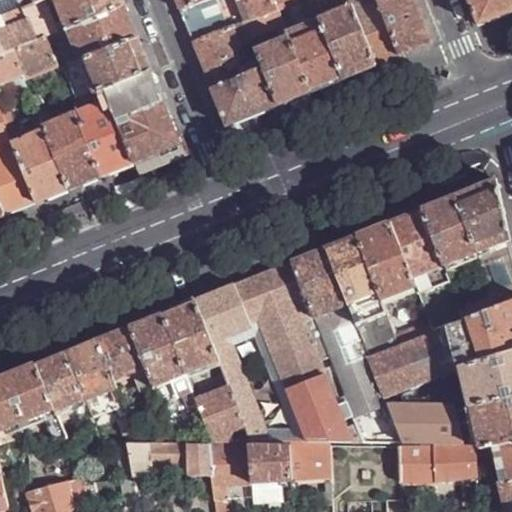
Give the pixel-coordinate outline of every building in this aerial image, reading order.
[(5,0),(0,2),(0,18),(24,8),(21,0),(5,0)] [(47,38),(59,33),(57,28),(46,0),(44,0),(37,3),(30,6),(24,8),(38,42),(47,38)] [(125,6),(122,0),(56,0),(69,29),(125,6)] [(176,0),(181,10),(204,0),(176,0)] [(204,0),(181,10),(194,41),(227,28),(216,0),(204,0)] [(236,0),(245,21),(277,8),(275,5),(273,0),(236,0)] [(310,17),(317,13),(311,0),(309,0),(304,4),(310,17)] [(349,0),(351,6),(377,67),(385,63),(400,57),(377,2),(381,0),(349,0)] [(422,16),(415,0),(381,0),(377,2),(400,57),(409,53),(433,44),(422,16)] [(506,14),(511,11),(511,0),(469,0),(479,25),(506,14)] [(69,29),(81,62),(138,39),(125,6),(69,29)] [(359,74),(377,67),(351,6),(319,19),(344,80),(359,74)] [(38,42),(24,8),(0,18),(0,42),(5,55),(13,52),(38,42)] [(243,22),(250,37),(276,27),(283,25),(277,8),(245,21),(243,22)] [(328,86),(344,80),(319,19),(286,32),(288,37),(312,93),(328,86)] [(194,41),(213,89),(242,77),(242,76),(237,63),(238,62),(234,48),(246,45),(252,42),(250,37),(243,22),(227,28),(194,41)] [(276,27),(279,35),(286,32),(283,25),(276,27)] [(64,31),(61,32),(71,57),(57,63),(58,66),(60,71),(66,68),(81,62),(69,29),(64,31)] [(59,33),(47,38),(57,63),(71,57),(61,32),(59,33)] [(295,99),(312,93),(288,37),(255,50),(257,55),(263,67),(279,106),(295,99)] [(23,78),(25,82),(58,66),(57,63),(47,38),(38,42),(13,52),(23,78)] [(151,72),(138,39),(81,62),(66,68),(79,101),(85,98),(105,90),(151,72)] [(246,45),(249,53),(255,50),(252,42),(246,45)] [(0,57),(0,86),(23,78),(13,52),(5,55),(0,57)] [(237,63),(242,76),(263,67),(257,55),(238,62),(237,63)] [(27,87),(29,92),(63,77),(60,71),(58,66),(25,82),(27,87)] [(213,89),(228,126),(279,106),(263,67),(242,76),(242,77),(213,89)] [(164,101),(151,72),(105,90),(109,102),(117,121),(164,101)] [(0,97),(27,87),(25,82),(23,78),(0,86),(0,97)] [(85,98),(90,109),(109,102),(105,90),(85,98)] [(78,101),(82,112),(90,109),(85,98),(79,101),(78,101)] [(72,102),(77,114),(82,112),(78,101),(72,102)] [(181,146),(164,101),(117,121),(135,165),(163,153),(181,146)] [(36,110),(41,123),(50,120),(45,108),(43,102),(34,105),(36,110)] [(124,169),(135,165),(117,121),(109,102),(90,109),(82,112),(77,114),(102,178),(124,169)] [(26,209),(37,205),(14,144),(10,135),(6,125),(0,108),(0,206),(4,218),(10,215),(26,209)] [(32,111),(39,129),(43,128),(41,123),(36,110),(32,111)] [(91,183),(102,178),(77,114),(43,128),(45,132),(69,191),(91,183)] [(6,125),(10,135),(19,131),(15,122),(6,125)] [(14,144),(37,205),(58,196),(69,191),(45,132),(14,144)] [(474,189),(455,197),(478,254),(484,252),(511,241),(497,180),(474,189)] [(435,205),(422,210),(445,267),(478,254),(455,197),(435,205)] [(445,267),(422,210),(402,217),(389,222),(412,280),(445,267)] [(373,229),(356,236),(378,292),(382,301),(415,288),(412,280),(389,222),(373,229)] [(378,292),(356,236),(339,243),(324,249),(346,305),(378,292)] [(484,252),(488,263),(511,253),(511,245),(511,241),(484,252)] [(351,316),(346,305),(324,249),(306,256),(292,262),(306,299),(314,318),(330,356),(357,425),(364,443),(400,443),(385,405),(384,400),(368,360),(363,348),(354,325),(351,316)] [(488,263),(484,252),(478,254),(483,269),(489,266),(488,263)] [(267,272),(235,285),(249,322),(259,318),(296,303),(306,299),(292,262),(267,272)] [(450,282),(445,267),(412,280),(415,288),(418,295),(450,282)] [(459,306),(450,282),(418,295),(428,322),(433,334),(447,329),(465,321),(459,306)] [(511,303),(511,282),(491,290),(492,293),(498,309),(511,303)] [(249,322),(235,285),(217,292),(195,301),(212,342),(229,336),(249,328),(251,327),(249,322)] [(351,316),(354,325),(387,312),(383,303),(382,301),(378,292),(346,305),(351,316)] [(498,309),(492,293),(459,306),(465,321),(498,309)] [(296,303),(304,322),(314,318),(306,299),(296,303)] [(176,309),(162,314),(186,374),(206,366),(210,365),(218,361),(212,342),(195,301),(176,309)] [(304,322),(296,303),(259,318),(308,443),(351,443),(347,429),(320,360),(304,322)] [(511,353),(511,303),(498,309),(465,321),(447,329),(456,372),(461,370),(511,353)] [(186,374),(162,314),(142,322),(129,328),(145,364),(150,377),(154,387),(155,387),(171,380),(186,374)] [(290,429),(308,443),(259,318),(249,322),(251,327),(249,328),(253,338),(290,429)] [(304,322),(320,360),(330,356),(314,318),(304,322)] [(433,334),(428,322),(395,334),(401,347),(433,334)] [(112,334),(97,340),(113,377),(145,364),(129,328),(112,334)] [(253,338),(249,328),(229,336),(233,345),(253,338)] [(456,372),(447,329),(433,334),(401,347),(368,360),(384,400),(422,386),(456,372)] [(401,347),(395,334),(374,344),(363,348),(368,360),(401,347)] [(269,442),(265,429),(233,345),(229,336),(212,342),(218,361),(228,386),(244,425),(250,442),(269,442)] [(77,348),(64,353),(84,401),(117,388),(113,377),(97,340),(77,348)] [(48,360),(37,365),(55,410),(56,412),(84,401),(64,353),(48,360)] [(511,353),(461,370),(470,408),(511,398),(511,353)] [(150,377),(145,364),(113,377),(117,388),(118,390),(127,387),(135,384),(150,377)] [(8,376),(0,379),(0,432),(10,429),(23,424),(32,420),(44,415),(55,410),(37,365),(8,376)] [(214,374),(210,365),(206,366),(210,375),(214,374)] [(470,408),(461,370),(456,372),(422,386),(427,406),(451,406),(452,408),(470,408)] [(193,391),(186,374),(171,380),(176,391),(178,397),(193,391)] [(139,393),(154,387),(150,377),(135,384),(139,393)] [(176,391),(171,380),(155,387),(160,398),(176,391)] [(244,425),(228,386),(196,399),(207,424),(212,441),(232,441),(231,430),(244,425)] [(384,400),(385,405),(427,406),(422,386),(384,400)] [(118,390),(124,404),(133,400),(127,387),(118,390)] [(511,398),(470,408),(472,418),(479,448),(490,446),(496,446),(501,445),(511,443),(511,398)] [(130,403),(124,405),(128,413),(133,411),(130,403)] [(452,408),(451,406),(427,406),(385,405),(400,443),(461,444),(455,421),(452,408)] [(472,418),(470,408),(452,408),(455,421),(472,418)] [(172,428),(172,430),(176,440),(212,441),(207,424),(196,426),(195,423),(172,428)] [(364,443),(357,425),(347,429),(351,443),(364,443)] [(15,441),(10,429),(0,432),(0,437),(3,444),(15,441)] [(308,443),(290,429),(265,429),(269,442),(305,442),(308,443)] [(176,440),(172,430),(165,432),(166,439),(176,440)] [(45,443),(23,444),(23,465),(46,464),(45,443)] [(129,443),(114,443),(120,498),(138,495),(134,477),(133,470),(129,443)] [(187,468),(188,444),(129,443),(133,470),(134,477),(141,477),(152,476),(152,469),(187,468)] [(511,443),(501,445),(502,451),(510,481),(511,480),(511,443)] [(209,445),(188,444),(187,468),(188,474),(211,473),(209,445)] [(252,484),(249,446),(209,445),(211,473),(213,485),(225,485),(252,484)] [(291,482),(289,446),(249,446),(252,484),(291,482)] [(331,480),(329,447),(289,446),(291,482),(297,481),(321,480),(331,480)] [(475,449),(477,466),(494,465),(490,446),(479,448),(475,449)] [(496,446),(490,446),(494,465),(498,484),(500,484),(510,481),(502,451),(497,453),(496,446)] [(437,485),(437,448),(400,447),(401,485),(431,486),(437,485)] [(462,448),(437,448),(437,485),(443,484),(464,483),(466,491),(478,491),(477,466),(475,449),(462,449),(462,448)] [(188,474),(187,468),(152,469),(152,476),(141,477),(141,482),(152,481),(153,487),(161,486),(161,481),(175,480),(188,474)] [(29,493),(35,511),(63,511),(63,510),(88,504),(82,478),(54,485),(29,493)] [(0,510),(10,508),(3,479),(0,479),(0,510)] [(321,480),(297,481),(298,494),(321,492),(321,480)] [(511,511),(511,480),(510,481),(500,484),(506,511),(511,511)] [(293,503),(291,482),(252,484),(254,504),(267,503),(279,503),(293,503)] [(214,490),(215,498),(220,497),(226,497),(225,485),(213,485),(214,490)] [(215,498),(216,511),(231,511),(230,496),(226,497),(220,497),(215,498)] [(332,508),(331,496),(325,496),(325,503),(321,503),(322,508),(332,508)]
